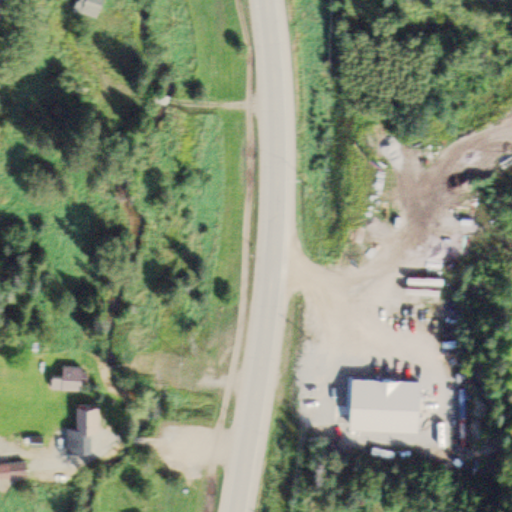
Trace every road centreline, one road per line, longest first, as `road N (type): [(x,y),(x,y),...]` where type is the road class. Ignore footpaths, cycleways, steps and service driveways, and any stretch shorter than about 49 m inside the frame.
road 1 (track): [(238,0),(249,51),(246,224),(235,364),(202,511)]
road 2 (trunk): [(266,0),(274,77),(272,258),(236,511)]
